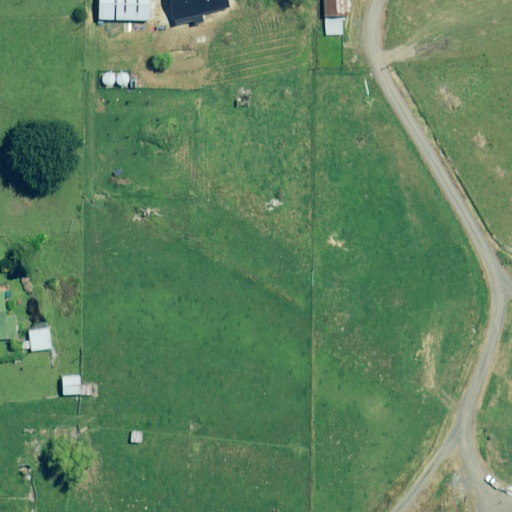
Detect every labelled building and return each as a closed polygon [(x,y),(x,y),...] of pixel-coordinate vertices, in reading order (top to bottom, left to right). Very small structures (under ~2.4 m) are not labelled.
[(151,21),(151,0),(99,0),(100,20),(151,21)] [(348,17),(347,0),(325,0),(325,17),(348,17)] [(343,21),(327,22),(327,35),(343,35),(343,21)] [(6,317),(5,294),(0,293),(0,339),(18,339),(17,316),(6,317)] [(23,349),(32,348),(33,351),(52,349),(50,329),(30,331),(31,341),(23,342),(23,349)] [(81,385),(81,377),(64,377),(63,395),(93,395),(93,386),(81,385)] [(144,433),(132,432),(131,443),(143,444),(144,433)]
